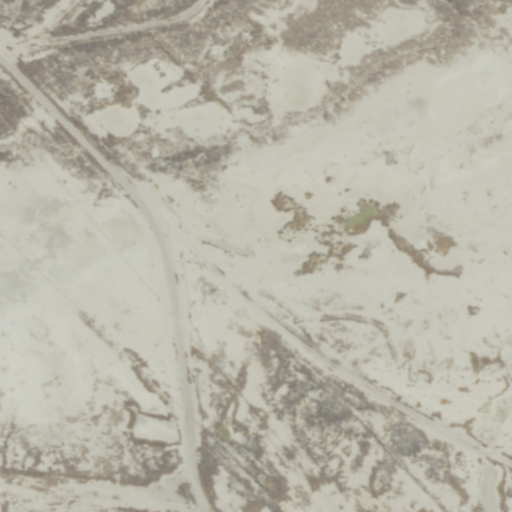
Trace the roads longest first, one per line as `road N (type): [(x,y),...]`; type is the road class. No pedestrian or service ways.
road 1 (track): [(259,511),(229,434),(234,278),(109,147),(89,100)]
road 2 (track): [(511,458),(468,435),(271,283),(234,278)]
road 3 (track): [(174,0),(89,100),(57,89),(0,21)]
